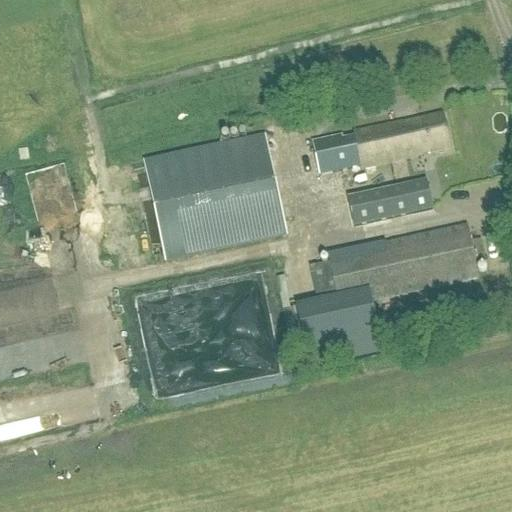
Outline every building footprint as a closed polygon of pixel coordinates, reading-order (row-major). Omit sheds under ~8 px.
[(449,155),(441,118),(411,125),(411,124),(311,145),(319,181),(430,156),(431,159),(449,155)] [(144,166),(165,265),(287,238),(266,139),(144,166)] [(348,207),(353,232),(400,221),(433,213),(430,201),(427,184),(394,191),(395,196),(348,207)] [(139,242),(148,241),(143,210),(134,212),(139,242)] [(328,259),(330,266),(310,270),(318,311),(338,307),(340,312),(478,282),(475,265),(484,263),(480,244),(470,246),(467,229),(328,259)] [(84,275),(106,271),(100,237),(78,241),(84,275)] [(45,314),(40,285),(5,290),(9,319),(45,314)] [(131,372),(102,381),(112,411),(141,402),(131,372)]
